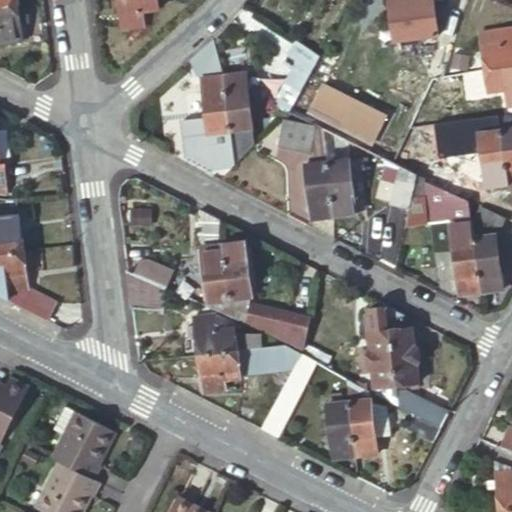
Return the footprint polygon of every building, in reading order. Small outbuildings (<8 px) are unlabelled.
[(116,0),(120,30),(143,28),(142,21),(141,11),(155,9),(157,9),(155,0),(116,0)] [(320,50),(348,0),(331,0),(306,42),(320,50)] [(378,0),(360,0),(351,17),(364,25),(378,0)] [(406,36),(415,37),(415,0),(392,0),(392,36),(406,36)] [(415,0),(415,37),(415,50),(433,50),(433,38),(436,37),(436,0),(415,0)] [(461,0),(449,0),(447,4),(457,9),(461,0)] [(14,6),(0,7),(0,45),(19,43),(14,6)] [(156,20),(155,9),(141,11),(142,21),(156,20)] [(479,45),(480,68),(511,66),(511,27),(495,28),(496,44),(479,45)] [(477,30),(479,45),(496,44),(495,28),(477,30)] [(407,54),(406,36),(392,36),(392,54),(407,54)] [(271,102),(286,109),(319,56),(295,41),(287,54),(296,60),(271,102)] [(511,66),(480,68),(482,91),(484,91),(500,89),(501,99),(501,104),(511,103),(511,66)] [(218,77),(226,131),(249,127),(241,73),(218,77)] [(204,135),(226,131),(218,77),(196,81),(204,135)] [(447,91),(425,87),(423,97),(446,102),(447,91)] [(500,89),(484,91),(485,100),(501,99),(500,89)] [(434,102),(417,99),(386,159),(394,163),(403,167),(429,113),(434,102)] [(496,113),(434,102),(429,113),(473,122),(475,133),(477,133),(499,130),(496,113)] [(511,115),(496,113),(499,130),(508,183),(511,207),(511,115)] [(278,148),(311,154),(316,125),(283,118),(278,148)] [(325,128),(317,125),(316,125),(311,154),(310,163),(326,161),(325,128)] [(226,131),(231,165),(251,145),(249,127),(226,131)] [(326,161),(329,217),(352,215),(348,140),(325,128),(326,161)] [(508,183),(499,130),(477,133),(485,186),(508,183)] [(389,143),(375,136),(369,148),(383,154),(389,143)] [(226,145),(212,142),(208,166),(221,168),(226,145)] [(326,161),(310,163),(307,164),(309,218),(329,217),(326,161)] [(416,173),(403,167),(394,163),(383,208),(406,215),(409,202),(415,178),(416,173)] [(0,189),(10,188),(7,170),(0,171),(0,189)] [(466,200),(466,198),(415,178),(409,202),(422,201),(425,226),(426,227),(447,224),(457,295),(477,293),(470,238),(466,200)] [(409,202),(406,215),(402,228),(425,226),(422,201),(409,202)] [(501,218),(477,206),(471,219),(495,230),(501,218)] [(217,231),(217,222),(198,212),(199,233),(217,231)] [(0,254),(21,249),(15,213),(0,215),(0,254)] [(206,304),(228,302),(223,242),(223,241),(219,242),(217,231),(199,233),(206,304)] [(493,235),(470,238),(477,293),(499,290),(493,235)] [(223,242),(228,302),(235,301),(249,300),(245,240),(223,241),(223,242)] [(21,249),(0,254),(0,297),(8,301),(48,322),(57,303),(27,287),(21,249)] [(171,294),(124,273),(130,311),(159,313),(164,296),(169,297),(171,294)] [(191,304),(171,294),(169,297),(162,313),(179,321),(183,314),(187,315),(191,304)] [(249,300),(235,301),(236,311),(249,309),(250,309),(249,300)] [(284,347),(283,347),(294,353),(302,336),(250,309),(249,309),(240,327),(263,338),(282,347),(284,347)] [(404,317),(390,310),(392,330),(397,385),(408,384),(420,383),(414,328),(406,329),(404,317)] [(193,357),(231,353),(229,332),(228,332),(227,325),(221,325),(222,332),(212,333),(210,319),(189,321),(190,332),(193,357)] [(181,333),(190,332),(189,321),(180,322),(181,333)] [(374,388),(397,385),(392,330),(369,333),(374,388)] [(250,351),(264,350),(263,338),(249,340),(250,351)] [(282,350),(283,347),(264,350),(250,351),(231,353),(193,357),(197,395),(219,393),(217,374),(233,373),(232,359),(241,358),(243,371),(293,366),(298,357),(282,350)] [(331,375),(298,357),(293,366),(296,367),(308,373),(328,382),(331,375)] [(308,373),(296,367),(273,409),(285,415),(308,373)] [(0,436),(24,388),(7,379),(2,388),(0,392),(0,436)] [(366,392),(344,381),(346,402),(367,400),(366,392)] [(397,385),(400,410),(412,416),(440,430),(447,417),(409,399),(408,384),(397,385)] [(367,400),(346,402),(352,457),(373,455),(372,442),(368,403),(368,400),(367,400)] [(352,457),(346,402),(324,404),(329,459),(352,457)] [(385,408),(368,403),(372,442),(388,440),(385,408)] [(63,431),(72,412),(60,406),(51,425),(63,431)] [(273,438),(285,415),(273,409),(272,408),(260,432),(273,438)] [(49,458),(56,462),(89,478),(95,466),(91,465),(87,462),(94,447),(99,450),(108,430),(72,412),(63,431),(49,458)] [(432,445),(440,430),(412,416),(405,431),(432,445)] [(511,432),(506,430),(499,448),(511,452),(511,432)] [(87,462),(91,465),(99,450),(94,447),(87,462)] [(89,496),(96,482),(89,478),(56,462),(32,511),(34,511),(76,511),(78,510),(73,508),(81,493),(86,495),(89,496)] [(511,462),(494,463),(498,507),(511,506),(511,462)] [(78,510),(86,495),(81,493),(73,508),(78,510)] [(168,511),(192,511),(194,510),(174,500),(168,511)]
